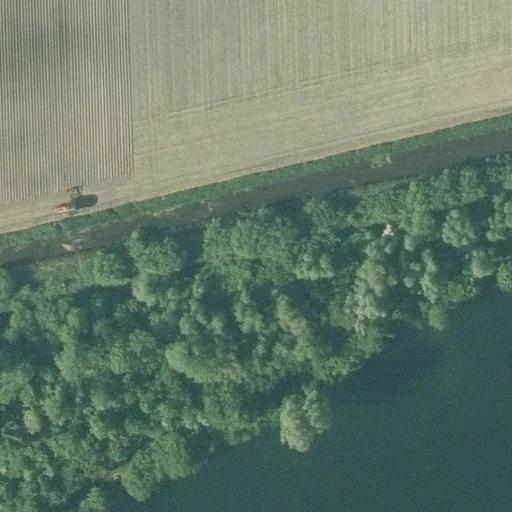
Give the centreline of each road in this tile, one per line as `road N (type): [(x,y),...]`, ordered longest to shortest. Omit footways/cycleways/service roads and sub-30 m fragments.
road 1 (track): [(511,256),(450,268),(399,291),(288,375),(156,433),(42,511)]
road 2 (track): [(0,307),(511,193)]
